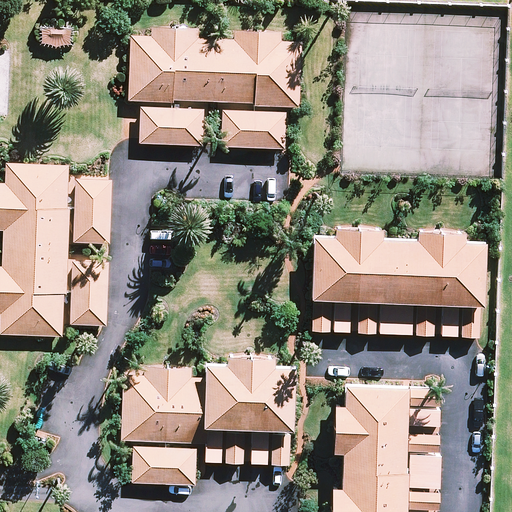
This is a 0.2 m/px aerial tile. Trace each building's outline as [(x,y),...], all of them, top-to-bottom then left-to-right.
[(69,46),(70,45),(71,27),(40,26),(40,44),(42,45),(44,46),(45,46),(48,47),(50,48),(52,48),(54,48),(56,48),(58,48),(60,48),(62,48),(65,47),(67,46),(69,46)] [(155,42),(134,41),(131,104),(303,112),(305,48),(285,47),(285,37),(238,35),(237,45),(201,44),(202,34),(155,32),(155,42)] [(10,52),(0,51),(0,115),(7,115),(10,52)] [(207,114),(144,111),(142,148),(206,150),(207,114)] [(289,153),(290,117),(225,114),(224,150),(289,153)] [(2,337),(65,340),(72,171),(9,168),(8,189),(0,188),(0,234),(6,235),(5,271),(0,270),(0,318),(2,318),(2,337)] [(116,185),(79,183),(76,247),(113,248),(116,185)] [(337,238),(316,238),(313,301),(486,308),(488,244),(466,244),(467,234),(420,232),(419,242),(383,240),(383,230),(337,229),(337,238)] [(109,330),(112,266),(77,265),(74,329),(109,330)] [(295,431),(297,368),(277,367),(277,358),(230,356),(229,365),(208,365),(208,380),(207,429),(295,431)] [(207,429),(208,380),(195,379),(195,370),(147,368),(147,377),(126,376),(124,443),(206,445),(207,429)] [(408,511),(410,472),(408,472),(410,387),(347,385),(346,406),(336,406),(334,454),(345,454),(344,489),(334,488),(333,511),(408,511)] [(200,451),(136,448),(134,485),(199,488),(200,451)]
